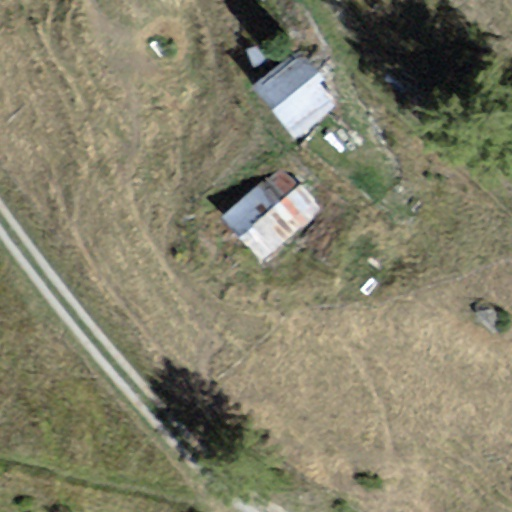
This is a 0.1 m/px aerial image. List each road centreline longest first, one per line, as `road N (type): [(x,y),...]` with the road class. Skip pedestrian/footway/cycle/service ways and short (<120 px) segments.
road 1 (track): [(0,222),(206,467),(257,511)]
road 2 (track): [(511,204),(380,84),(314,0)]
